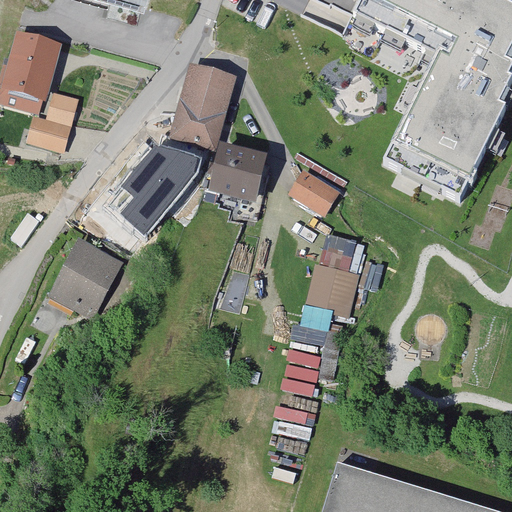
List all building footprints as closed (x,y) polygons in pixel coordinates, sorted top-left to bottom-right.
[(511,68),(506,66),(511,52),(511,11),(489,0),(362,0),(353,19),(440,62),(414,114),(410,112),(383,165),(403,175),(407,166),(445,185),(441,194),(460,204),(506,112),(499,109),(511,83),(508,82),(511,74),(511,68)] [(0,78),(0,98),(3,100),(6,89),(43,99),(48,80),(50,80),(53,69),(44,66),(49,48),(19,40),(8,81),(0,78)] [(173,140),(214,151),(234,80),(193,69),(173,140)] [(74,104),(56,100),(49,127),(36,123),(31,143),(61,151),(74,104)] [(201,157),(159,146),(109,203),(146,237),(198,173),(201,157)] [(261,162),(222,152),(218,168),(212,167),(210,174),(217,175),(213,191),(242,199),(237,218),(256,222),(269,168),(260,166),(261,162)] [(334,197),(304,179),(294,196),(323,214),(334,197)] [(83,251),(74,267),(69,264),(49,301),(73,314),(77,308),(91,315),(116,269),(83,251)] [(347,318),(356,279),(317,269),(308,308),(347,318)] [(342,329),(329,326),(320,380),(332,382),(342,329)] [(292,349),(280,389),(311,397),(323,358),(292,349)] [(487,511),(338,466),(323,511),(487,511)] [(0,511),(9,476),(0,473),(0,511)]
